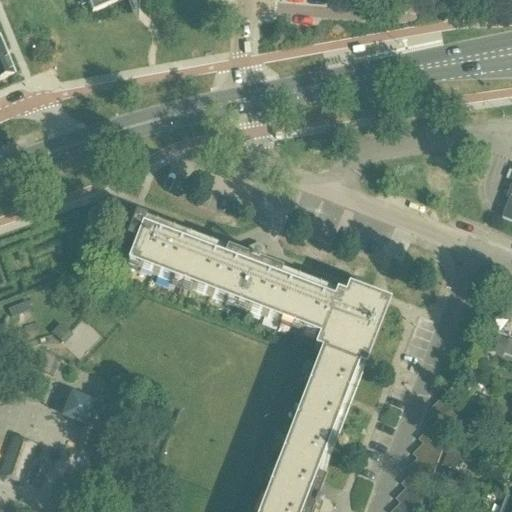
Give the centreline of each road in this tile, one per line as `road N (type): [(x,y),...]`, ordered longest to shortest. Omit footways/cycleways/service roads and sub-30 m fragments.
road 1 (residential): [(475,249),(276,169),(249,98)]
road 2 (residential): [(374,511),(475,249)]
road 3 (tertiary): [(249,98),(511,52)]
road 4 (tertiary): [(66,147),(249,98)]
road 5 (residential): [(382,18),(245,6)]
